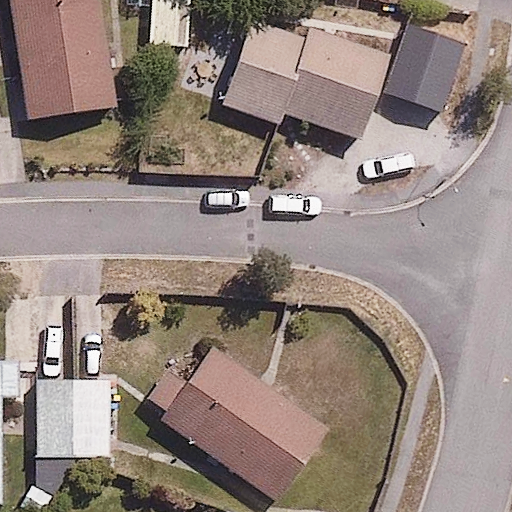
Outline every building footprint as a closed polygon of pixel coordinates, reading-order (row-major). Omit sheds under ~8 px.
[(105,0),(13,0),(30,117),(120,105),(105,0)] [(195,0),(150,0),(150,40),(194,41),(195,0)] [(304,39),(251,21),(225,101),(282,120),(286,107),(366,134),(399,33),(316,5),(304,39)] [(473,43),(411,25),(392,87),(454,106),(473,43)] [(208,332),(154,403),(279,497),(333,426),(208,332)] [(0,497),(13,497),(9,393),(24,392),(23,353),(0,353),(0,497)] [(110,375),(47,375),(48,451),(111,451),(110,375)] [(83,490),(64,511),(108,511),(109,511),(83,490)]
